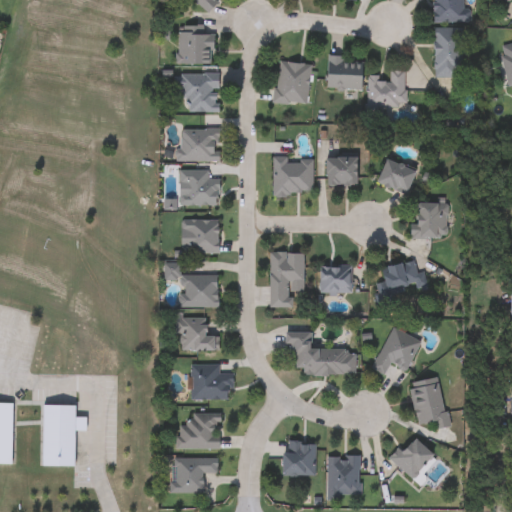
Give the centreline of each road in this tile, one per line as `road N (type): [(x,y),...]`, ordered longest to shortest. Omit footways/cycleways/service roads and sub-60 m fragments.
road 1 (residential): [(261,22),(249,61),(248,298),(258,357),(284,394)]
road 2 (residential): [(261,22),(293,9),(389,8)]
road 3 (residential): [(248,223),(375,221)]
road 4 (residential): [(284,394),(256,437),(250,511)]
